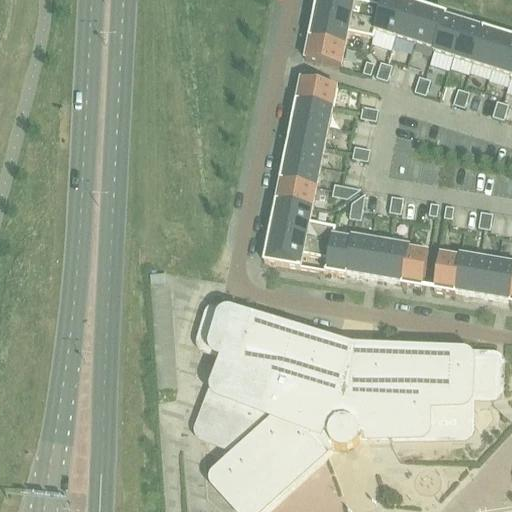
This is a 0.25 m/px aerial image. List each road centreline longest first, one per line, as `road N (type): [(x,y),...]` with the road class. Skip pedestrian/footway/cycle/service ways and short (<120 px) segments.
road 1 (residential): [(511,339),(232,289),(291,0)]
road 2 (primary): [(90,0),(78,247),(42,511)]
road 3 (primary): [(97,511),(121,0)]
